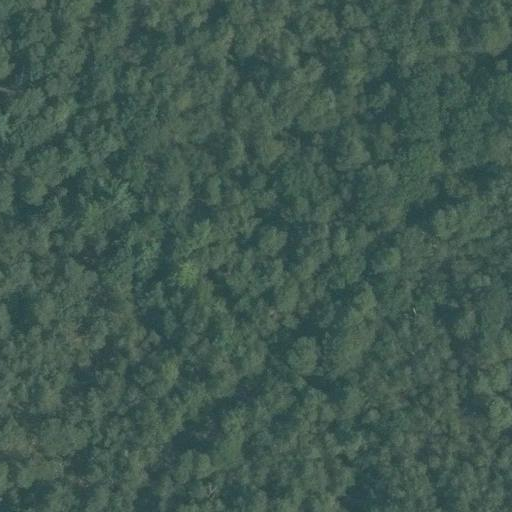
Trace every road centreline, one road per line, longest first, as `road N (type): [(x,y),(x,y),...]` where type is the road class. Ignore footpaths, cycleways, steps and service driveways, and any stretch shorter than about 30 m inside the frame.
road 1 (track): [(511,130),(222,413),(132,511)]
road 2 (track): [(0,85),(41,93),(103,125),(324,319)]
